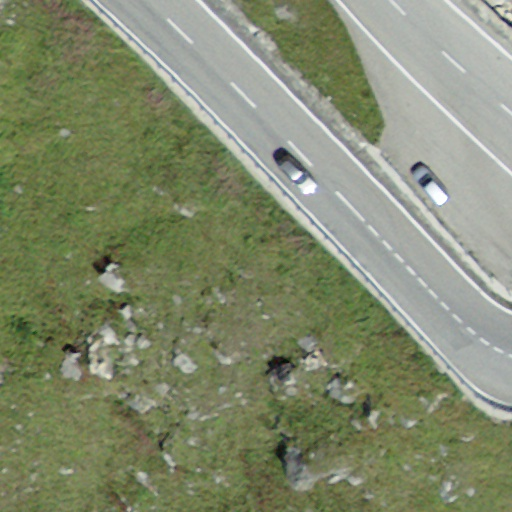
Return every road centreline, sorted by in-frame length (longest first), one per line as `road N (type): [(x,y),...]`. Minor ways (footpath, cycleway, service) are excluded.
road 1 (primary): [(511,356),(445,308),(144,0)]
road 2 (primary): [(389,0),(511,115)]
